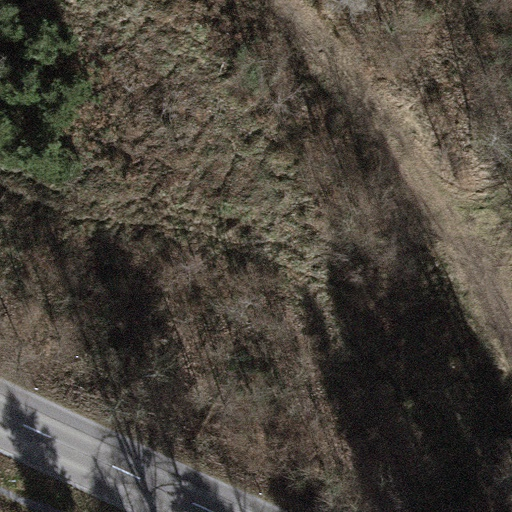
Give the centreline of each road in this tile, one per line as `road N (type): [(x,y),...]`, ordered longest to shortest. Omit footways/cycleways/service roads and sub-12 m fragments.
road 1 (track): [(511,343),(361,110)]
road 2 (tertiary): [(221,511),(0,411)]
